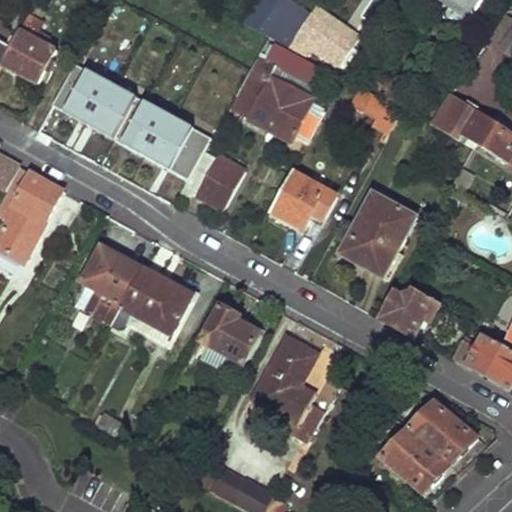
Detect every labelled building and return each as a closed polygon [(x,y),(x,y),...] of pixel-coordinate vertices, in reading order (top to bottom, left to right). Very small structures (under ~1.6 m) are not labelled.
[(433,0),(472,24),(487,0),(433,0)] [(245,27),(290,51),(296,42),(310,20),(290,7),(281,19),(260,4),(245,27)] [(360,39),(316,11),(310,20),(354,49),(360,39)] [(26,29),(35,34),(42,24),(32,19),(26,29)] [(354,49),(310,20),(296,42),(340,71),(354,49)] [(6,69),(42,89),(59,58),(47,51),(50,44),(39,38),(34,45),(22,37),(16,49),(6,69)] [(0,78),(0,79),(6,69),(16,49),(0,40),(0,78)] [(279,71),(322,95),(332,78),(288,55),(279,71)] [(192,176),(213,131),(75,65),(53,110),(192,176)] [(239,116),(294,147),(316,108),(258,78),(239,116)] [(392,124),(399,106),(358,89),(351,106),(392,124)] [(511,161),(511,160),(511,138),(448,101),(432,128),(475,152),(479,147),(510,164),(511,161)] [(0,175),(0,211),(22,170),(7,161),(0,175)] [(200,199),(226,214),(248,175),(222,161),(200,199)] [(0,243),(0,255),(25,271),(66,193),(22,170),(0,211),(0,221),(9,225),(0,243)] [(315,221),(325,227),(339,202),(296,178),(274,217),(307,235),(315,221)] [(344,258),(385,280),(420,218),(381,197),(344,258)] [(108,323),(112,325),(144,261),(101,238),(81,280),(88,284),(77,304),(108,323)] [(133,326),(168,344),(197,291),(144,261),(112,325),(128,334),(133,326)] [(381,322),(418,344),(427,325),(431,327),(442,307),(410,288),(403,298),(396,293),(381,322)] [(203,347),(245,369),(263,338),(240,327),(242,322),(223,313),(203,347)] [(318,356),(316,355),(287,338),(253,400),(301,429),(307,417),(317,396),(302,389),(318,356)] [(454,363),(511,395),(511,394),(511,353),(484,338),(478,347),(467,341),(454,363)] [(413,430),(451,469),(478,442),(437,406),(413,430)] [(116,437),(124,423),(106,413),(98,426),(116,437)] [(385,459),(424,495),(451,469),(413,430),(385,459)] [(194,485),(210,493),(221,472),(206,462),(194,485)] [(246,511),(264,511),(275,493),(227,469),(214,496),(246,511)] [(268,511),(289,511),(292,506),(276,499),(268,511)]
